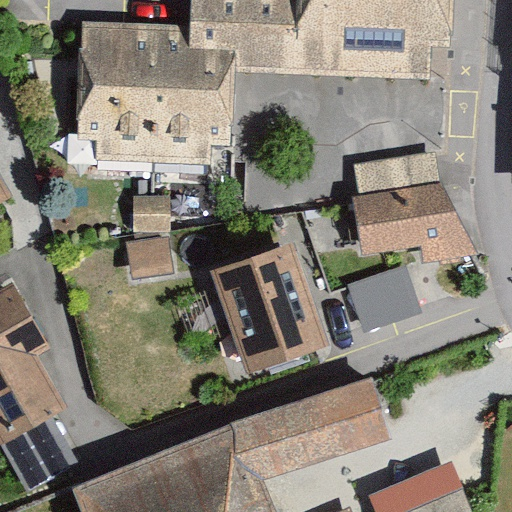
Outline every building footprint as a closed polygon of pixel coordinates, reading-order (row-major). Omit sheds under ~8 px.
[(457,0),(194,0),(193,29),(74,26),(71,165),(236,169),(239,81),(456,86),(457,0)] [(442,147),(357,169),(364,257),(418,249),(429,271),(483,257),(442,147)] [(0,203),(12,197),(0,174),(0,203)] [(301,238),(212,264),(243,370),(332,345),(301,238)] [(345,282),(360,329),(423,309),(409,262),(345,282)] [(15,281),(0,289),(0,435),(1,438),(63,403),(36,352),(50,344),(15,281)] [(98,511),(284,511),(273,481),(398,435),(377,379),(89,485),(98,511)] [(475,511),(450,456),(369,493),(377,511),(475,511)]
